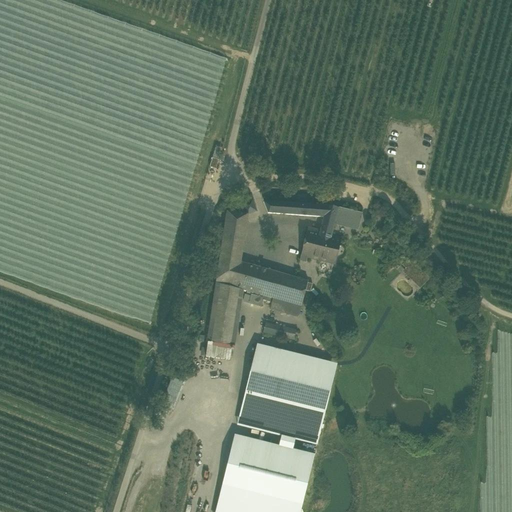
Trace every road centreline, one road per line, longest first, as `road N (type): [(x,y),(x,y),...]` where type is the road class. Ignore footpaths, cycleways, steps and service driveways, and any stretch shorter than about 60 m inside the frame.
road 1 (unclassified): [(113,511),(232,140),(268,0)]
road 2 (track): [(220,177),(312,175),(391,203),(471,296),(511,315)]
road 3 (track): [(0,286),(165,348)]
